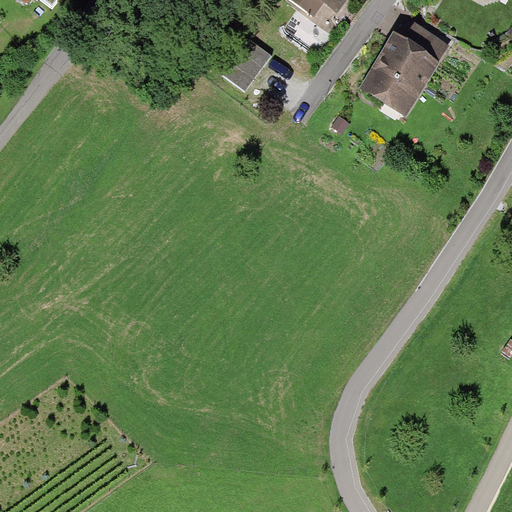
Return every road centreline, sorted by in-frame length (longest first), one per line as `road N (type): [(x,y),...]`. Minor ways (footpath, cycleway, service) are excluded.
road 1 (residential): [(358,511),(339,444),(347,396),(511,159)]
road 2 (residential): [(0,138),(107,0)]
road 3 (residential): [(379,0),(296,115)]
